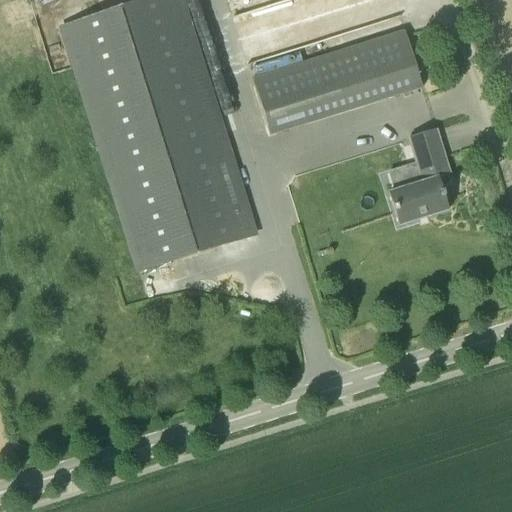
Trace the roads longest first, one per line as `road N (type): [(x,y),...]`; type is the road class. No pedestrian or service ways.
road 1 (tertiary): [(0,495),(511,334)]
road 2 (track): [(453,0),(511,189)]
